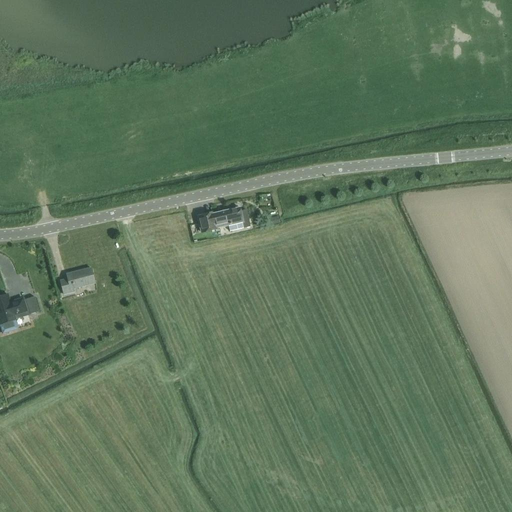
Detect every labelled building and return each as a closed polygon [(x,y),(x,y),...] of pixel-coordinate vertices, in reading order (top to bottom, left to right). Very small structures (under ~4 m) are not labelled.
[(229,226),(230,231),(244,228),(240,208),(214,214),(214,213),(198,217),(202,233),(218,229),(217,229),(229,226)] [(280,223),(278,216),(270,218),(272,225),(280,223)] [(74,289),(95,284),(91,269),(67,275),(68,279),(61,281),(64,295),(74,293),(74,289)] [(0,297),(0,325),(2,334),(18,329),(14,316),(27,312),(23,300),(23,299),(14,302),(14,303),(11,304),(8,295),(0,297)] [(34,297),(23,300),(27,312),(28,315),(39,311),(34,297)]
